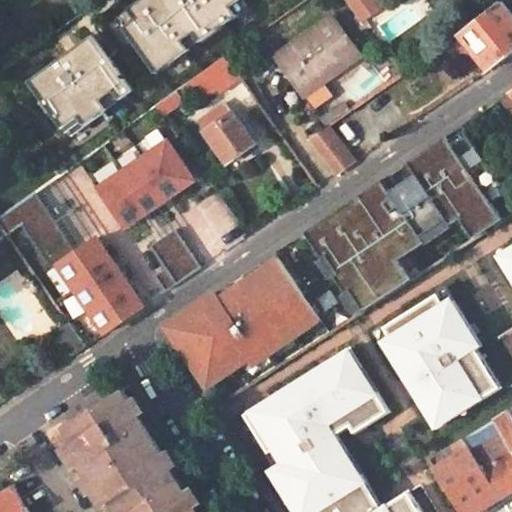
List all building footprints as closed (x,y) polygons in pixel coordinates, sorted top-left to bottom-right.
[(134,0),(118,11),(155,67),(234,15),(226,2),(228,0),(134,0)] [(347,0),(361,19),(383,4),(379,0),(347,0)] [(511,13),(501,0),(500,0),(462,32),(490,66),(511,49),(511,13)] [(333,14),(276,56),(300,90),(337,63),(341,69),(361,54),(333,14)] [(98,35),(31,72),(64,131),(131,94),(98,35)] [(193,78),(205,93),(218,83),(221,88),(240,73),(226,54),(193,78)] [(162,114),(183,100),(176,90),(155,105),(162,114)] [(503,97),(511,107),(511,91),(504,96),(503,96),(503,97)] [(198,120),(228,161),(256,141),(233,111),(231,112),(224,101),(198,120)] [(321,128),(309,137),(336,173),(348,165),(321,128)] [(367,186),(370,303),(409,278),(396,258),(462,217),(474,235),(500,218),(447,135),(367,186)] [(185,192),(149,142),(147,140),(121,157),(121,158),(122,160),(127,166),(139,182),(159,210),(185,192)] [(121,170),(133,186),(139,182),(127,166),(121,170)] [(200,235),(222,225),(229,242),(242,236),(223,193),(188,207),(200,235)] [(78,311),(6,211),(0,215),(0,224),(67,319),(78,311)] [(176,229),(151,247),(176,282),(201,265),(176,229)] [(204,392),(320,320),(278,253),(217,290),(215,287),(160,322),(204,392)] [(375,328),(430,427),(501,388),(478,347),(481,345),(449,287),(375,328)] [(100,328),(85,306),(78,311),(67,319),(82,340),(100,328)] [(53,331),(71,356),(86,346),(68,321),(53,331)] [(511,329),(500,337),(511,356),(511,329)] [(204,511),(126,387),(76,419),(87,434),(110,477),(100,483),(103,487),(98,490),(107,504),(117,499),(125,511),(126,511),(130,510),(131,511),(204,511)] [(511,414),(509,411),(495,420),(511,446),(511,414)] [(110,477),(87,434),(76,419),(70,422),(78,436),(65,445),(78,467),(84,477),(93,472),(100,483),(110,477)] [(511,454),(511,446),(495,420),(463,440),(484,472),(511,454)] [(430,461),(461,511),(479,511),(501,499),(484,472),(463,440),(430,461)] [(511,454),(484,472),(501,499),(511,491),(511,454)] [(417,487),(432,511),(461,511),(430,461),(408,475),(409,478),(417,487)] [(84,477),(91,489),(100,483),(93,472),(84,477)] [(254,488),(268,511),(286,511),(267,481),(254,488)] [(91,489),(94,493),(98,490),(103,487),(100,483),(91,489)] [(29,511),(11,486),(0,492),(0,511),(29,511)] [(369,499),(377,511),(404,511),(406,511),(392,486),(369,499)] [(347,511),(377,511),(369,499),(347,511)]
